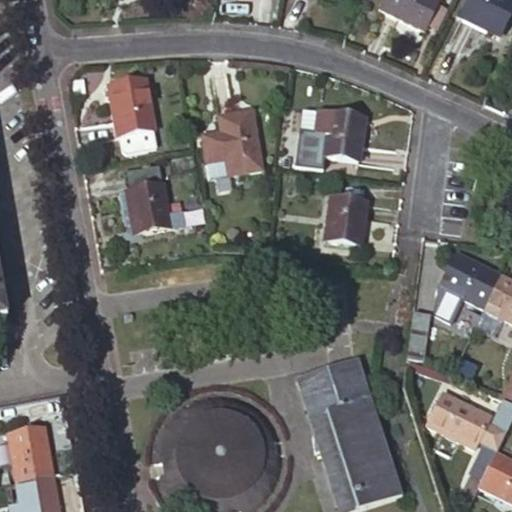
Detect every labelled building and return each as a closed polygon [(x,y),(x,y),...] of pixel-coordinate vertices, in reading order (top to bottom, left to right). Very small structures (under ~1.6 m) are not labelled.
[(387,0),(381,14),(422,33),(425,28),(434,10),(436,4),(427,0),(387,0)] [(498,39),(511,11),(511,7),(497,0),(469,0),(459,20),(498,39)] [(444,15),(434,10),(425,28),(435,33),(444,15)] [(153,136),(143,84),(108,90),(117,142),(121,142),(124,156),(154,151),(151,136),(153,136)] [(317,115),(314,137),(325,139),(323,161),(357,166),(363,122),(317,115)] [(207,166),(226,163),(228,179),(228,180),(261,173),(250,116),(218,121),(221,137),(202,140),(207,166)] [(325,139),(314,137),(311,160),(323,161),(325,139)] [(226,163),(207,166),(210,182),(228,179),(226,163)] [(165,211),(158,171),(122,178),(126,198),(118,200),(123,230),(134,231),(135,239),(184,230),(180,209),(165,211)] [(359,250),(365,207),(331,202),(324,245),(359,250)] [(499,279),(455,257),(438,290),(482,312),(499,279)] [(511,285),(499,279),(482,312),(511,327),(511,285)] [(493,338),(482,312),(474,329),(493,338)] [(428,318),(412,316),(406,361),(422,364),(428,318)] [(339,511),(360,511),(399,499),(354,363),(296,382),(314,438),(311,439),(314,456),(320,455),(339,511)] [(511,375),(499,404),(503,405),(511,409),(511,375)] [(474,453),(489,421),(441,398),(426,429),(474,453)] [(278,468),(279,462),(279,460),(278,456),(278,451),(277,445),(274,438),(272,433),(269,428),(266,423),(261,418),(256,413),(252,410),(247,407),(242,404),(237,403),(230,401),(226,400),(220,399),(214,399),(209,400),(204,401),(194,404),(190,405),(184,409),(180,412),(175,416),(171,420),(167,425),(163,432),(161,436),(158,442),(157,448),(155,457),(155,464),(156,472),(159,481),(161,487),(164,493),(166,496),(172,503),(176,507),(180,511),(182,511),(251,511),(255,510),(259,507),(263,503),(267,497),(271,491),(274,486),(276,481),(278,473),(278,468)] [(481,449),(494,456),(511,420),(511,409),(503,405),(481,449)] [(8,438),(16,487),(53,481),(44,432),(8,438)] [(511,511),(511,464),(494,456),(477,491),(511,507),(511,510),(511,511)] [(58,511),(53,481),(16,487),(21,511),(12,511),(58,511)]
